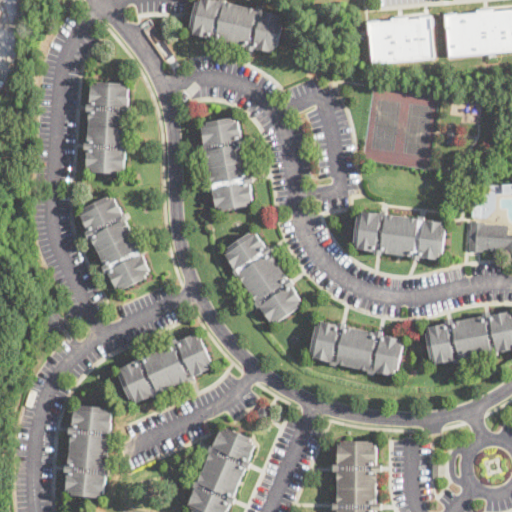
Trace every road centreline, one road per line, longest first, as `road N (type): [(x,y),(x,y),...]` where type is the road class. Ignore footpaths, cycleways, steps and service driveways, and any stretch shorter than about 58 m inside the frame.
road 1 (residential): [(316,402),(269,511),(39,511),(40,416),(52,384),(99,339),(196,291)]
road 2 (residential): [(164,85),(174,123),(179,235),(196,291),(236,348),(294,392),(355,413),(397,419),(473,409)]
road 3 (residential): [(511,283),(407,297),(348,282),(324,263),(299,219),(284,130),(270,106),(216,79),(164,85)]
road 4 (residential): [(182,0),(105,2),(67,52),(53,226),(99,339)]
road 5 (residential): [(294,195),(338,188),(329,129),(319,93),(274,114)]
road 6 (residential): [(511,444),(483,439),(465,460),(479,491),(511,488)]
